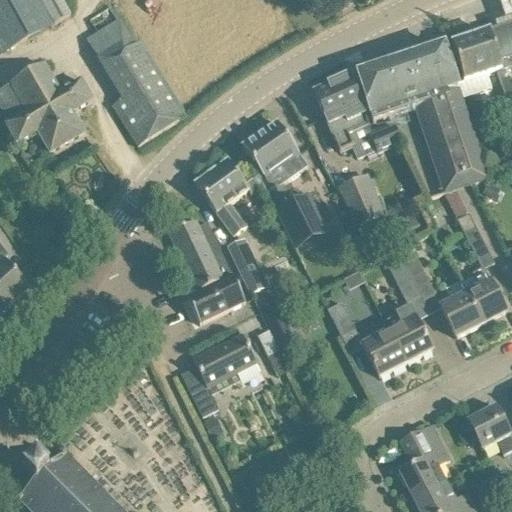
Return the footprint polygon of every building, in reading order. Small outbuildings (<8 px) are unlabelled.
[(0,0),(0,56),(53,27),(70,17),(60,0),(0,0)] [(511,0),(498,0),(504,18),(511,15),(511,0)] [(113,109),(128,133),(138,150),(187,119),(140,45),(135,48),(111,9),(89,23),(97,36),(86,43),(123,102),(113,109)] [(511,27),(452,48),(464,86),(457,88),(462,101),(492,91),(488,78),(497,75),(506,102),(511,100),(511,27)] [(457,88),(451,69),(444,50),(358,79),(373,125),(415,111),(443,198),(457,194),(489,183),(462,101),(457,88)] [(93,103),(83,86),(82,84),(61,95),(46,68),(0,93),(0,109),(9,125),(6,127),(17,147),(38,135),(50,157),(84,137),(72,115),(93,103)] [(333,86),(314,95),(322,113),(340,154),(353,148),(359,161),(376,154),(370,140),(369,136),(370,135),(368,127),(364,112),(364,111),(357,97),(351,82),(350,81),(349,79),(346,80),(345,76),(332,82),(333,86)] [(393,126),(370,135),(369,136),(370,140),(376,154),(377,156),(402,144),(393,126)] [(277,127),(243,150),(261,177),(253,182),(260,192),(263,190),(267,196),(278,216),(294,208),(284,189),(283,187),(308,171),(298,157),(277,127)] [(251,198),(260,192),(253,182),(245,188),(228,164),(195,188),(233,240),(246,231),(230,208),(249,195),(251,198)] [(338,190),(360,228),(367,244),(391,233),(384,218),(367,178),(338,190)] [(310,223),(301,204),(294,208),(278,216),(289,239),(302,232),(300,228),(310,223)] [(469,217),(457,223),(482,272),(483,271),(484,272),(494,266),(469,217)] [(245,306),(234,283),(207,226),(198,230),(196,224),(169,237),(197,296),(187,300),(200,328),(245,306)] [(242,244),(229,250),(252,297),(265,291),(242,244)] [(423,303),(436,296),(417,260),(405,267),(409,273),(421,298),(423,303)] [(29,290),(3,262),(0,264),(0,315),(1,316),(29,290)] [(506,315),(484,272),(483,271),(482,272),(472,277),(473,279),(460,286),(463,291),(466,298),(482,328),(506,315)] [(421,298),(409,273),(399,279),(402,284),(397,287),(407,305),(421,298)] [(439,304),(438,305),(441,312),(447,323),(456,341),(482,328),(466,298),(452,305),(449,299),(439,304)] [(343,306),(328,314),(343,345),(357,338),(354,332),(356,331),(343,306)] [(279,309),(264,316),(282,353),(297,346),(279,309)] [(432,354),(417,324),(410,311),(384,324),(406,367),(432,354)] [(379,381),(406,367),(384,324),(357,338),(379,381)] [(269,334),(258,339),(278,380),(289,375),(279,354),(269,334)] [(260,374),(251,356),(242,339),(193,363),(198,374),(183,382),(202,421),(219,412),(212,398),(260,374)] [(468,425),(478,442),(483,453),(497,446),(503,459),(511,454),(511,443),(495,411),(468,425)] [(446,487),(437,468),(447,463),(448,464),(449,463),(432,430),(400,446),(401,447),(403,446),(408,456),(406,457),(406,458),(408,457),(414,469),(400,476),(414,503),(446,487)] [(115,511),(54,450),(38,466),(37,465),(22,480),(23,481),(7,497),(19,508),(22,511),(115,511)] [(455,503),(446,487),(414,503),(418,511),(474,511),(467,497),(455,503)]
